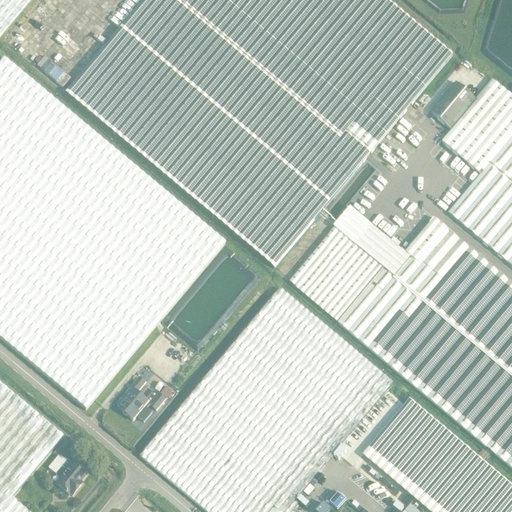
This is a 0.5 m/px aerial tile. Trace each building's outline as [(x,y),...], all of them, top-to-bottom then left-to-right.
[(0,0),(0,33),(27,0),(0,0)] [(143,0),(64,94),(339,325),(447,416),(511,470),(511,284),(440,224),(435,220),(405,254),(351,209),(338,224),(324,212),(365,162),(372,154),(453,57),(383,0),(143,0)] [(0,64),(0,339),(86,412),(225,245),(5,59),(0,64)] [(451,132),(442,144),(480,177),(449,215),(511,267),(511,97),(493,81),(476,101),(451,132)] [(430,114),(451,132),(476,101),(456,83),(430,114)] [(205,511),(270,511),(274,509),(277,511),(293,511),(299,506),(296,503),(379,403),(393,385),(280,290),(188,401),(141,458),(205,511)] [(137,394),(146,384),(140,379),(131,389),(134,392),(130,397),(129,396),(126,400),(124,398),(118,405),(121,407),(120,409),(134,421),(148,403),(137,394)] [(0,511),(25,511),(12,501),(63,439),(0,386),(0,511)] [(150,408),(157,413),(172,393),(166,388),(150,408)] [(511,511),(511,485),(410,400),(362,457),(429,511),(511,511)] [(69,445),(65,441),(54,454),(59,457),(69,445)] [(342,448),(334,457),(339,461),(346,452),(342,448)] [(70,496),(72,498),(83,485),(80,484),(87,475),(74,464),(72,466),(67,462),(55,477),(60,481),(56,487),(59,489),(59,492),(63,495),(65,495),(69,497),(70,496)] [(322,474),(317,480),(321,483),(326,477),(322,474)] [(382,479),(380,482),(388,489),(391,486),(382,479)] [(316,480),(308,489),(312,493),(320,483),(316,480)] [(308,489),(304,494),(313,501),(317,497),(312,493),(308,489)] [(335,492),(326,501),(330,505),(338,495),(335,492)] [(338,495),(330,505),(338,511),(346,502),(338,495)] [(301,498),(297,502),(306,510),(310,506),(301,498)]
